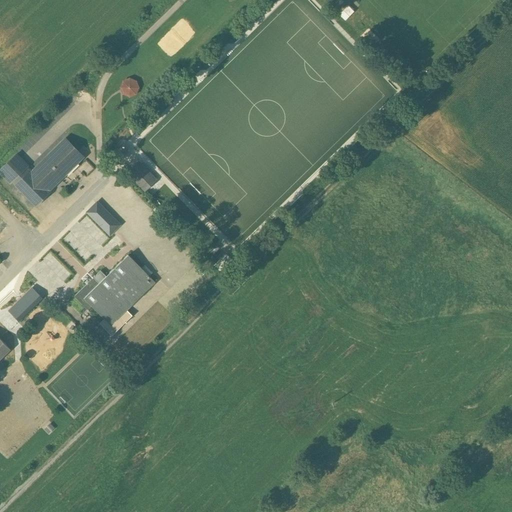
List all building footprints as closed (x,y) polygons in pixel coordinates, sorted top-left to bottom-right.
[(130,78),(123,80),(119,87),(122,94),(129,97),(136,94),(139,87),(136,81),(130,78)] [(46,158),(31,173),(48,190),(63,176),(64,176),(84,157),(65,138),(45,158),(46,158)] [(16,185),(29,172),(25,168),(28,166),(16,154),(0,169),(0,172),(11,183),(13,181),(16,185)] [(139,163),(128,172),(145,190),(155,180),(139,163)] [(16,185),(36,206),(50,192),(48,190),(31,173),(30,171),(29,172),(16,185)] [(157,240),(163,250),(177,241),(171,231),(157,240)] [(94,277),(75,296),(88,310),(92,306),(104,319),(100,323),(112,336),(132,316),(127,310),(155,282),(128,255),(100,283),(94,277)] [(167,261),(163,266),(174,276),(189,261),(185,257),(174,268),(167,261)] [(34,285),(8,311),(16,319),(42,293),(34,285)] [(0,359),(10,349),(0,337),(0,359)]
